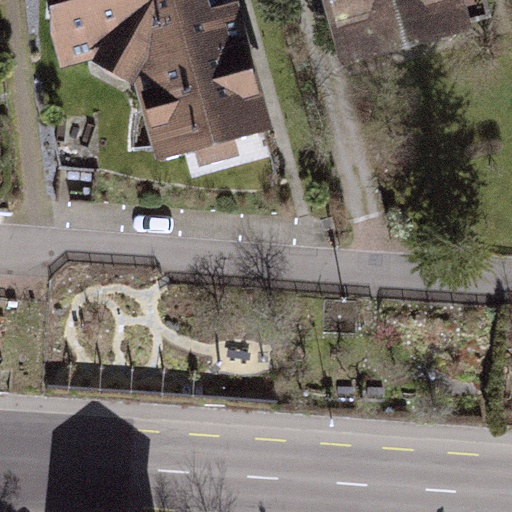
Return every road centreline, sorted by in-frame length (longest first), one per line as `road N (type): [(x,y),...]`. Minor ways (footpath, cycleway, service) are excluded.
road 1 (residential): [(511,278),(0,242)]
road 2 (primary): [(511,498),(0,464)]
